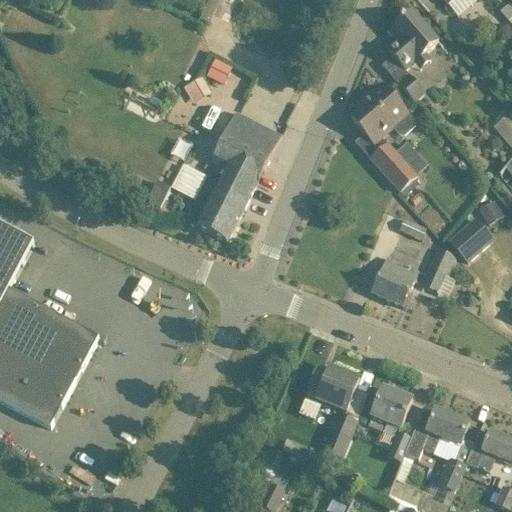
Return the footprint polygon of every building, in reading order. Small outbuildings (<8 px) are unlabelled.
[(511,8),(508,6),(500,15),(510,24),(511,21),(511,8)] [(388,54),(405,73),(414,65),(420,72),(432,63),(426,56),(439,45),(412,15),(389,36),(393,33),(401,42),(388,54)] [(233,71),(215,61),(206,80),(224,89),(233,71)] [(398,87),(414,105),(425,95),(409,77),(398,87)] [(201,78),(183,88),(193,106),(211,97),(201,78)] [(374,147),(392,131),(398,138),(405,139),(415,131),(415,125),(408,117),(383,88),(367,101),(371,105),(352,121),(374,147)] [(511,116),(511,115),(494,130),(511,150),(511,149),(511,116)] [(257,187),(281,139),(280,138),(280,139),(237,116),(212,165),(211,164),(204,178),(184,167),(172,190),(192,201),(182,222),(228,246),(258,187),(257,187)] [(417,180),(388,149),(372,163),(400,195),(417,180)] [(422,202),(416,195),(409,202),(415,208),(422,202)] [(505,218),(496,202),(480,212),(489,227),(505,218)] [(399,233),(422,242),(426,232),(403,222),(399,233)] [(467,266),(494,242),(476,222),(449,246),(467,266)] [(0,404),(52,431),(99,342),(10,294),(34,249),(0,230),(0,404)] [(448,279),(457,261),(439,252),(431,271),(422,289),(437,296),(445,278),(448,279)] [(403,310),(419,275),(387,261),(372,296),(403,310)] [(305,402),(329,411),(335,397),(352,403),(360,383),(330,371),(328,376),(317,372),(308,392),(309,393),(305,402)] [(383,392),(372,421),(368,430),(381,435),(385,426),(401,433),(413,404),(383,392)] [(437,489),(456,496),(467,469),(455,464),(470,427),(436,413),(427,434),(417,430),(405,459),(414,463),(419,464),(423,452),(434,457),(434,458),(447,464),(437,489)] [(344,462),(359,424),(346,419),(338,416),(324,454),(344,462)] [(466,467),(477,471),(489,476),(496,461),(511,467),(511,443),(490,435),(482,455),(472,451),(466,467)] [(398,436),(388,461),(402,466),(412,442),(398,436)] [(411,511),(449,511),(456,496),(437,489),(432,487),(427,497),(404,487),(414,463),(405,459),(387,501),(394,504),(410,511),(411,511)] [(276,511),(285,495),(283,494),(288,483),(274,476),(276,472),(269,487),(271,488),(260,508),(267,511),(276,511)] [(311,473),(298,482),(303,490),(317,481),(311,473)] [(360,478),(343,473),(340,480),(357,486),(360,478)] [(511,493),(503,489),(496,508),(504,511),(509,511),(511,506),(511,493)]
